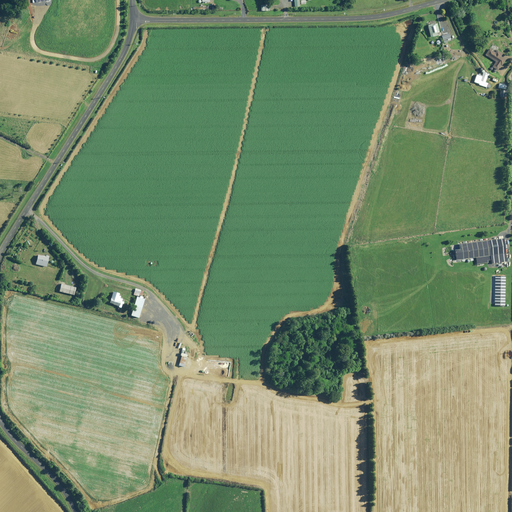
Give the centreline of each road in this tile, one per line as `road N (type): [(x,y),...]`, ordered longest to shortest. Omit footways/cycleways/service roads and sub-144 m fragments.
road 1 (unclassified): [(442,0),(368,17),(133,20)]
road 2 (unclassified): [(133,20),(116,66),(0,253)]
road 3 (unclassified): [(0,418),(75,511)]
